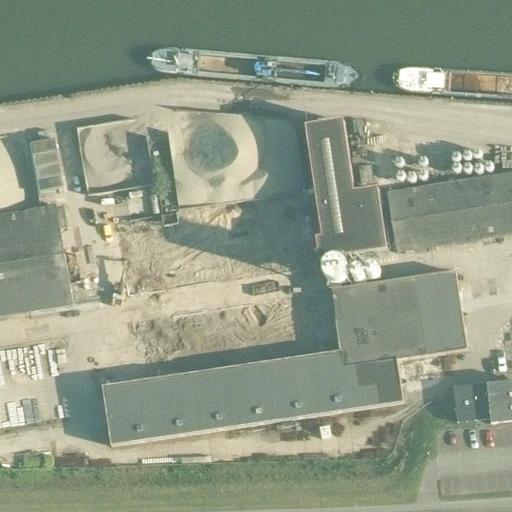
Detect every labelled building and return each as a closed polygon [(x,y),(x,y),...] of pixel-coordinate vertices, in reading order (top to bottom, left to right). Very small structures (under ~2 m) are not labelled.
[(317,240),(321,262),(389,252),(380,192),(356,195),(346,124),(307,130),(323,239),(317,240)] [(8,134),(0,134),(0,208),(20,205),(8,134)] [(365,168),(359,168),(361,188),(373,186),(371,167),(365,168)] [(511,174),(388,195),(398,254),(511,235),(511,174)] [(0,318),(73,307),(57,208),(0,216),(0,318)] [(306,268),(297,210),(119,238),(128,297),(306,268)] [(468,351),(456,272),(329,292),(330,294),(188,315),(148,321),(156,365),(178,362),(180,377),(103,389),(111,447),(404,404),(398,362),(468,351)] [(492,425),(511,422),(511,383),(454,390),(457,423),(491,420),(492,425)]
